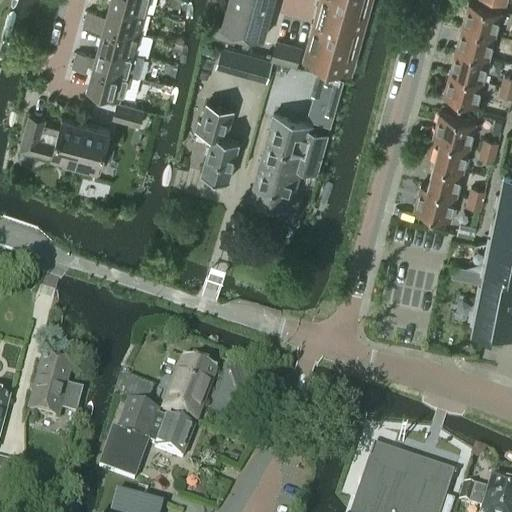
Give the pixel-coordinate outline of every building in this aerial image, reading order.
[(111,0),(111,2),(146,12),(148,0),(111,0)] [(228,0),(222,26),(213,23),(210,36),(234,42),(237,31),(264,38),(274,0),(228,0)] [(349,72),(354,55),(369,0),(322,0),(306,60),(349,72)] [(101,13),(98,21),(140,32),(146,12),(111,2),(107,15),(101,13)] [(495,35),(501,11),(469,3),(463,27),(495,35)] [(98,21),(101,13),(87,10),(85,18),(98,21)] [(96,29),(98,21),(85,18),(83,26),(96,29)] [(98,21),(96,29),(103,31),(99,44),(135,54),(140,32),(98,21)] [(489,58),(495,35),(463,27),(457,50),(489,58)] [(296,66),(301,48),(277,41),(272,60),(296,66)] [(90,55),(88,63),(129,75),(135,54),(99,44),(96,56),(90,55)] [(266,81),(272,60),(222,46),(216,67),(266,81)] [(483,81),(489,58),(457,50),(451,73),(483,81)] [(88,63),(90,55),(76,51),(74,60),(88,63)] [(86,71),(88,63),(74,60),(72,67),(86,71)] [(123,96),(129,75),(94,65),(88,86),(123,96)] [(477,105),(483,81),(451,73),(444,97),(477,105)] [(511,88),(511,78),(504,76),(501,85),(511,88)] [(498,95),(511,98),(511,88),(501,85),(498,95)] [(139,124),(143,109),(117,102),(113,117),(139,124)] [(225,138),(233,111),(206,104),(201,122),(198,122),(195,132),(211,136),(201,174),(228,182),(239,142),(225,138)] [(470,146),(471,142),(476,122),(440,112),(433,137),(441,139),(470,146)] [(59,130),(43,126),(45,119),(30,114),(20,150),(51,158),(50,160),(75,167),(86,123),(63,117),(59,130)] [(316,172),(327,133),(311,129),(312,125),(272,114),(250,197),(290,208),(301,168),(316,172)] [(495,120),(492,131),(499,133),(502,122),(495,120)] [(110,161),(114,147),(106,145),(111,130),(86,123),(75,167),(99,173),(103,159),(110,161)] [(496,153),(498,142),(483,138),(480,149),(496,153)] [(463,170),(466,161),(470,146),(441,139),(434,163),(463,170)] [(494,161),(496,153),(480,149),(478,158),(494,161)] [(457,194),(461,180),(463,170),(434,163),(428,187),(457,194)] [(484,272),(454,266),(452,278),(481,284),(481,285),(472,331),(491,335),(493,328),(511,331),(511,168),(511,173),(505,172),(484,272)] [(450,219),(456,199),(457,194),(428,187),(420,185),(414,210),(450,219)] [(483,201),(485,190),(470,187),(468,197),(483,201)] [(481,210),(483,201),(468,197),(466,207),(481,210)] [(460,222),(457,234),(473,238),(475,226),(460,222)] [(196,423),(216,371),(183,358),(163,410),(196,423)] [(75,414),(81,392),(64,387),(69,368),(42,361),(28,412),(55,419),(58,410),(75,414)] [(158,413),(140,406),(128,402),(116,432),(112,431),(99,469),(135,481),(148,443),(156,446),(155,449),(182,459),(193,429),(166,418),(165,419),(157,416),(158,413)] [(449,511),(453,503),(452,502),(451,505),(443,502),(452,476),(451,476),(450,478),(372,451),(372,449),(371,449),(349,511),(449,511)] [(0,489),(8,492),(15,467),(3,463),(0,474),(0,489)] [(511,511),(511,483),(506,482),(505,479),(498,477),(496,479),(492,478),(487,493),(463,485),(460,494),(503,508),(504,506),(510,508),(509,511),(511,511)] [(503,508),(460,494),(457,503),(479,510),(482,511),(481,511),(511,511),(509,511),(510,508),(504,506),(503,508)]
